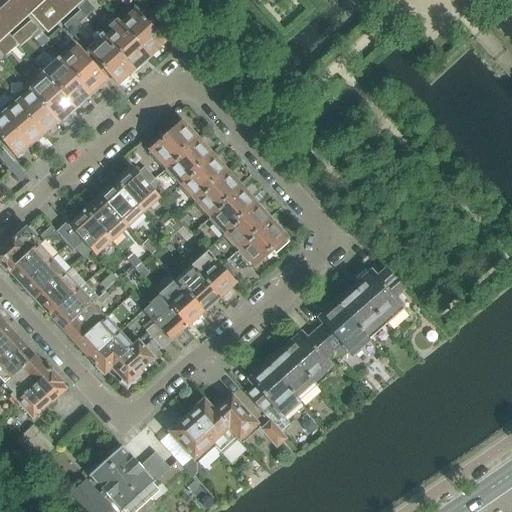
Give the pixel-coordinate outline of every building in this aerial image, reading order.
[(9,0),(0,9),(0,43),(30,16),(47,35),(83,2),(81,0),(9,0)] [(95,9),(86,0),(85,0),(83,3),(77,9),(79,11),(78,12),(84,19),(95,9)] [(159,23),(140,1),(115,23),(124,32),(123,33),(128,38),(133,40),(137,45),(138,49),(146,58),(152,57),(158,52),(158,47),(163,43),(151,30),(159,23)] [(84,20),(84,19),(78,12),(62,26),(69,33),(84,20)] [(115,24),(100,37),(108,46),(113,52),(117,54),(122,59),(123,63),(131,72),(132,71),(138,71),(142,67),(143,61),(146,58),(138,49),(137,45),(133,40),(128,38),(123,33),(124,32),(115,23),(115,24)] [(47,41),(38,31),(31,37),(40,47),(47,41)] [(108,46),(100,37),(85,51),(116,85),(118,84),(122,85),(127,81),(128,75),(130,73),(131,72),(123,63),(122,59),(117,54),(113,52),(108,46)] [(80,86),(89,96),(93,95),(98,90),(100,85),(105,80),(73,46),(58,59),(64,66),(64,67),(71,75),(75,76),(80,82),(80,86)] [(56,61),(43,73),(49,80),(48,81),(55,88),(59,90),(64,95),(65,99),(74,109),(77,109),(83,104),(83,100),(87,96),(89,96),(80,86),(80,82),(75,76),(71,75),(64,67),(64,66),(58,59),(56,61)] [(49,80),(43,73),(27,87),(57,123),(58,122),(62,123),(67,118),(68,113),(72,109),(74,109),(65,99),(64,95),(59,90),(55,88),(48,81),(49,80)] [(43,135),(57,123),(27,87),(13,99),(43,135)] [(0,110),(30,146),(43,135),(13,99),(0,110)] [(0,139),(16,158),(30,146),(0,110),(0,139)] [(147,154),(161,170),(178,155),(178,153),(181,149),(184,150),(196,139),(182,123),(147,154)] [(199,166),(211,155),(212,154),(203,144),(201,146),(197,142),(198,141),(196,139),(184,150),(181,149),(178,153),(178,155),(161,170),(167,176),(176,186),(192,172),(192,169),(196,166),(199,166)] [(0,162),(8,172),(9,172),(15,166),(3,152),(0,154),(0,162)] [(176,186),(190,202),(207,188),(207,185),(210,182),(213,182),(225,171),(226,170),(217,161),(216,162),(212,158),(213,157),(211,155),(199,166),(196,166),(192,169),(192,172),(176,186)] [(26,179),(21,173),(15,166),(9,172),(19,184),(26,179)] [(145,185),(137,175),(131,169),(126,174),(122,174),(116,179),(115,184),(143,215),(159,201),(153,194),(150,191),(145,185)] [(145,185),(151,179),(143,170),(137,175),(145,185)] [(190,202),(205,219),(221,204),(221,201),(225,198),(228,198),(240,188),(240,187),(232,177),(230,178),(226,174),(227,174),(225,171),(213,182),(210,182),(207,185),(207,188),(190,202)] [(160,188),(153,181),(151,179),(145,185),(150,191),(153,194),(160,188)] [(128,229),(143,215),(115,184),(110,188),(106,188),(100,194),(100,198),(128,229)] [(242,214),(254,204),(255,203),(247,193),(245,195),(241,190),(240,188),(228,198),(225,198),(221,201),(221,204),(205,219),(220,235),(236,220),(236,217),(240,214),(242,214)] [(166,208),(175,199),(172,195),(162,204),(166,208)] [(112,243),(128,229),(100,198),(95,202),(91,202),(85,208),(84,212),(112,243)] [(257,231),(269,220),(270,219),(261,210),(259,211),(255,207),(256,206),(254,204),(242,214),(240,214),(236,217),(236,220),(220,235),(226,243),(234,251),(251,237),(251,234),(254,231),(257,231)] [(101,254),(112,243),(84,212),(75,220),(75,224),(70,228),(83,243),(95,257),(100,253),(101,254)] [(175,218),(181,225),(189,219),(182,212),(175,218)] [(181,225),(175,218),(174,217),(166,223),(175,233),(182,226),(181,225)] [(271,223),(269,220),(257,231),(254,231),(251,234),(251,237),(234,251),(251,270),(272,251),(275,254),(288,242),(283,237),(285,235),(276,226),(274,228),(270,224),(271,223)] [(83,243),(70,228),(67,226),(57,235),(73,252),(74,251),(81,244),(83,243)] [(43,241),(46,239),(54,232),(50,228),(40,238),(43,241)] [(38,246),(39,245),(25,230),(19,235),(21,237),(18,240),(16,238),(0,252),(0,264),(8,273),(10,271),(11,272),(38,246)] [(197,231),(191,236),(194,240),(196,242),(202,237),(197,231)] [(54,232),(46,239),(51,245),(59,237),(54,232)] [(151,254),(155,251),(147,241),(143,245),(151,254)] [(83,257),(88,252),(81,244),(74,251),(82,260),(84,258),(83,257)] [(22,288),(52,261),(38,246),(11,272),(14,275),(13,276),(14,278),(14,280),(22,288)] [(211,258),(218,252),(213,246),(206,252),(207,254),(211,258)] [(89,264),(94,259),(88,252),(83,257),(84,258),(89,264)] [(207,254),(206,252),(205,252),(188,267),(216,297),(217,299),(227,291),(227,287),(232,283),(231,281),(224,273),(220,269),(211,258),(207,254)] [(133,255),(127,260),(135,269),(139,265),(141,264),(133,255)] [(182,272),(172,281),(199,311),(201,313),(211,305),(211,301),(216,297),(188,267),(182,259),(175,265),(182,272)] [(36,299),(64,274),(52,261),(22,288),(28,294),(30,294),(32,296),(33,296),(36,299)] [(231,281),(237,275),(226,263),(220,269),(224,273),(231,281)] [(140,265),(139,265),(135,269),(143,279),(148,275),(140,265)] [(359,284),(353,289),(366,303),(365,306),(369,311),(372,311),(385,326),(403,310),(403,303),(398,297),(403,292),(384,271),(375,279),(370,274),(369,274),(368,273),(357,282),(359,284)] [(49,317),(79,290),(64,274),(36,299),(40,303),(39,304),(40,305),(40,308),(49,317)] [(116,281),(111,275),(99,285),(105,292),(116,281)] [(133,287),(126,279),(121,284),(128,292),(133,287)] [(172,281),(157,295),(185,328),(195,319),(195,315),(199,311),(172,281)] [(64,330),(92,304),(97,300),(83,285),(79,290),(49,317),(56,325),(59,325),(60,326),(61,326),(64,330)] [(368,341),(385,326),(372,311),(369,311),(365,306),(366,303),(353,289),(352,287),(341,297),(343,298),(336,304),(348,319),(348,322),(352,326),(355,326),(368,341)] [(105,293),(97,300),(101,305),(109,298),(105,293)] [(143,311),(154,324),(168,339),(172,335),(176,335),(185,328),(157,295),(146,305),(147,306),(142,310),(143,311)] [(322,323),(313,331),(333,353),(340,360),(347,354),(350,357),(368,341),(355,326),(352,326),(348,322),(348,319),(336,304),(334,303),(324,312),(326,314),(324,315),(327,318),(324,321),(319,316),(318,317),(322,323)] [(75,346),(105,319),(92,304),(64,330),(68,333),(67,334),(68,336),(68,338),(75,346)] [(124,328),(132,320),(129,317),(121,325),(124,328)] [(91,358),(118,333),(105,319),(75,346),(82,354),(86,354),(87,355),(87,354),(91,358)] [(168,339),(154,324),(145,332),(160,349),(170,341),(168,339)] [(3,326),(0,329),(0,359),(17,344),(14,340),(15,339),(11,335),(12,332),(8,327),(4,327),(3,326)] [(324,361),(333,353),(313,331),(304,338),(300,333),(298,334),(303,340),(299,343),(296,340),(295,341),(293,339),(283,348),(284,350),(297,364),(300,364),(304,369),(304,372),(317,386),(333,372),(324,361)] [(112,367),(132,348),(118,333),(91,358),(94,362),(93,363),(94,364),(93,365),(103,375),(112,367)] [(138,343),(132,348),(112,367),(126,384),(154,360),(154,359),(159,354),(149,344),(144,349),(138,343)] [(21,346),(20,347),(17,344),(0,359),(0,386),(1,387),(35,356),(28,349),(24,349),(21,346)] [(266,363),(268,365),(280,379),(283,379),(287,384),(287,386),(300,401),(317,386),(304,372),(304,369),(300,364),(297,364),(284,350),(278,356),(276,354),(266,363)] [(15,402),(17,404),(50,373),(49,371),(45,374),(42,371),(44,370),(41,367),(42,364),(35,356),(1,387),(15,402)] [(246,394),(245,394),(245,395),(246,395),(264,415),(280,433),(289,425),(286,422),(304,406),(300,401),(287,386),(287,384),(283,379),(280,379),(268,365),(261,371),(259,369),(249,378),(251,380),(249,382),(253,387),(246,394)] [(50,373),(17,404),(32,420),(66,389),(50,373)] [(217,400),(209,407),(236,438),(240,443),(258,427),(232,397),(222,406),(217,400)] [(236,438),(209,407),(203,401),(196,408),(194,406),(187,412),(188,414),(186,417),(212,446),(219,454),(236,438)] [(211,446),(212,446),(186,417),(168,433),(169,434),(159,443),(191,480),(202,471),(194,462),(211,446)] [(277,448),(285,440),(270,423),(261,431),(277,448)] [(26,451),(41,437),(33,429),(18,443),(26,451)] [(38,465),(53,451),(41,437),(26,451),(38,465)] [(154,454),(139,468),(121,449),(90,477),(104,492),(108,496),(122,511),(137,511),(158,492),(152,486),(169,470),(154,454)] [(24,482),(37,471),(20,453),(8,465),(24,482)] [(86,481),(70,496),(85,511),(91,511),(108,496),(104,492),(100,495),(86,481)]
